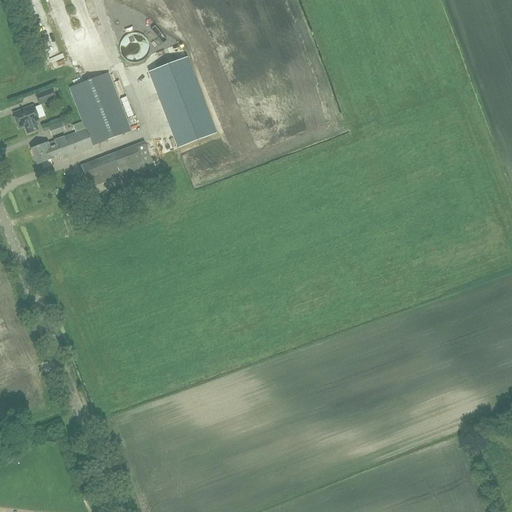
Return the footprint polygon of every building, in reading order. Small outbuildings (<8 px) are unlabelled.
[(36,0),(31,0),(35,9),(39,8),(36,0)] [(120,44),(119,48),(120,53),(122,57),(125,60),(130,63),(134,63),(139,63),(143,60),(146,57),(149,53),(149,48),(149,44),(146,39),(143,36),(139,34),(134,33),(130,34),(125,36),(122,39),(120,44)] [(177,148),(215,134),(186,59),(149,73),(177,148)] [(72,126),(75,133),(47,144),(47,143),(30,149),(36,165),(53,159),(53,158),(59,156),(61,161),(93,149),(92,147),(130,132),(108,74),(69,89),(82,123),(72,126)] [(35,96),(39,104),(54,98),(51,90),(35,96)] [(32,107),(13,114),(13,116),(13,118),(14,122),(16,123),(18,128),(25,126),(27,133),(37,130),(34,122),(38,121),(32,107)] [(51,136),(64,131),(61,123),(48,128),(51,136)] [(124,187),(156,175),(144,144),(81,168),(89,188),(120,176),(124,187)] [(89,212),(96,209),(92,197),(84,200),(89,212)]
